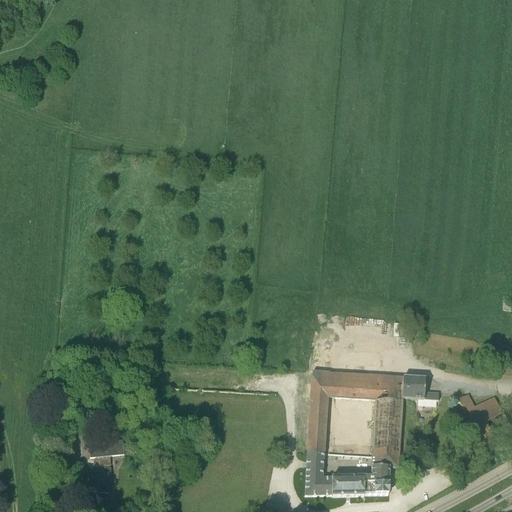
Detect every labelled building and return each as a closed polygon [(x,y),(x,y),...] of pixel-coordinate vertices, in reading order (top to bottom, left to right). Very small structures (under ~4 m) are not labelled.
[(511,299),(505,299),(503,312),(511,312),(511,299)] [(310,371),(329,372),(331,348),(313,347),(310,371)] [(398,471),(398,460),(402,379),(312,373),(307,454),(304,498),(322,498),(331,498),(331,499),(364,498),(364,497),(388,497),(388,470),(398,471)] [(424,381),(402,379),(402,401),(438,403),(438,395),(424,394),(424,381)] [(468,396),(458,401),(479,447),(510,433),(494,399),(473,408),(468,396)] [(88,435),(80,436),(81,446),(88,445),(89,445),(90,459),(94,459),(91,494),(109,495),(111,457),(124,456),(122,442),(89,445),(88,435)]
